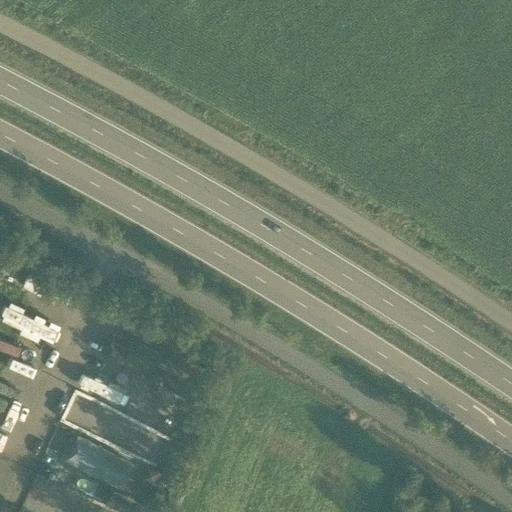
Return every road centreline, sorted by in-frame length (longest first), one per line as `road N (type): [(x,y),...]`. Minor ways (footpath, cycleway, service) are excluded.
road 1 (unclassified): [(511,503),(277,343),(0,192)]
road 2 (primary): [(0,136),(302,308),(511,443)]
road 3 (primary): [(511,383),(193,184),(0,80)]
road 4 (unclassified): [(511,322),(360,225),(0,26)]
